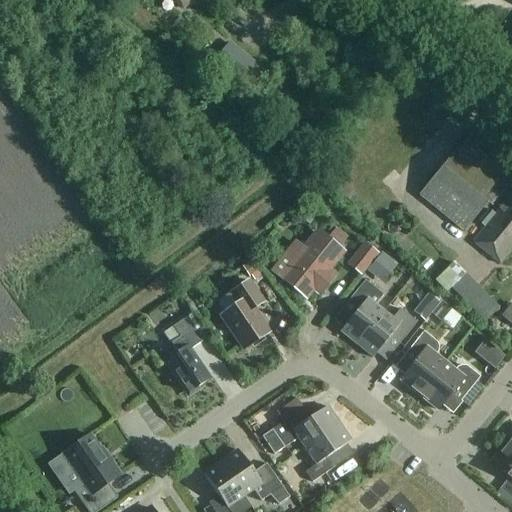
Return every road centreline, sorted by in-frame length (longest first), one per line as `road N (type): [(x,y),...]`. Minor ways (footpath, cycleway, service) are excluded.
road 1 (residential): [(440,451),(418,445),(308,358),(156,461)]
road 2 (unclassified): [(511,116),(366,0)]
